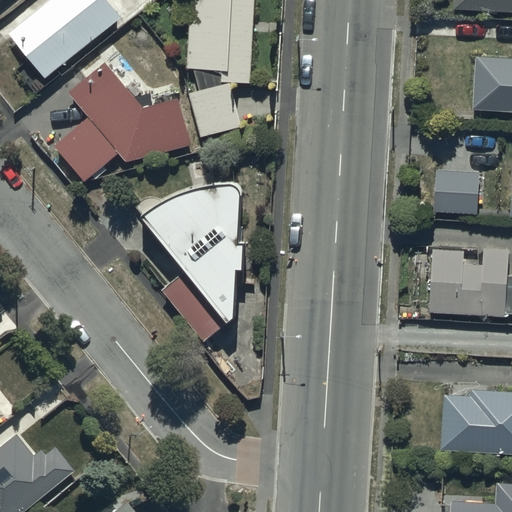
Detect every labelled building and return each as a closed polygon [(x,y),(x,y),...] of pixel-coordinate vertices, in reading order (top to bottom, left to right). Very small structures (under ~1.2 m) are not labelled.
[(95,0),(47,0),(0,37),(34,81),(112,20),(95,0)] [(192,91),(181,95),(193,137),(239,125),(228,83),(242,84),(248,0),(184,0),(180,71),(187,71),(192,91)] [(511,0),(452,0),(452,15),(511,17),(511,0)] [(511,62),(473,60),(470,116),(511,118),(511,62)] [(193,144),(178,98),(157,106),(153,96),(134,98),(107,64),(73,90),(92,115),(55,144),(89,180),(98,173),(101,177),(113,168),(110,163),(124,152),(131,160),(193,144)] [(479,174),(436,171),(434,212),(476,215),(479,174)] [(141,214),(185,269),(167,284),(210,337),(233,315),(235,265),(241,266),(242,241),(237,241),(239,187),(239,186),(239,185),(238,185),(238,184),(237,184),(237,183),(236,183),(235,182),(234,182),(233,182),(232,182),(231,181),(230,181),(229,181),(228,181),(227,181),(226,181),(225,181),(224,181),(223,181),(222,181),(221,181),(220,182),(219,182),(218,182),(217,182),(216,182),(215,182),(214,182),(213,182),(212,182),(211,182),(210,182),(209,183),(208,183),(207,183),(206,183),(205,183),(204,183),(203,183),(202,184),(201,184),(200,184),(199,184),(198,185),(197,185),(196,185),(195,185),(194,185),(193,186),(192,186),(191,186),(190,187),(189,187),(188,187),(187,187),(186,188),(185,188),(184,188),(183,189),(182,189),(181,189),(180,190),(179,190),(178,191),(177,191),(176,191),(175,192),(174,193),(173,193),(172,193),(171,194),(170,194),(170,195),(169,195),(168,195),(167,196),(166,196),(166,197),(165,197),(164,198),(163,198),(162,198),(161,199),(160,200),(159,200),(158,201),(157,202),(156,202),(155,203),(154,204),(153,204),(152,205),(151,206),(150,206),(149,207),(148,208),(147,209),(146,209),(146,210),(145,210),(144,211),(144,212),(143,212),(142,213),(141,214)] [(460,254),(429,252),(425,313),(504,317),(508,254),(481,252),(480,269),(459,268),(460,254)] [(471,396),(444,394),(440,450),(511,454),(511,392),(471,390),(471,396)] [(58,433),(43,445),(40,441),(33,447),(16,427),(0,440),(0,511),(13,511),(75,463),(70,457),(75,453),(58,433)] [(494,503),(450,500),(449,511),(511,511),(511,482),(495,482),(494,503)] [(142,511),(126,492),(102,511),(142,511)]
